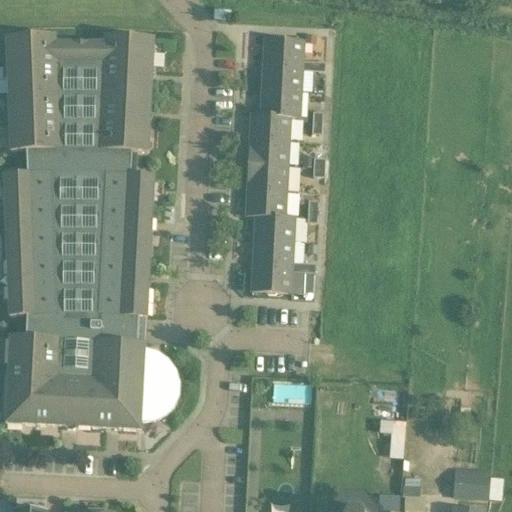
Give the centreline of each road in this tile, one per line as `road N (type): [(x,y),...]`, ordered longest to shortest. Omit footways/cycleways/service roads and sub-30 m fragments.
road 1 (residential): [(429,46),(410,352),(218,340)]
road 2 (residential): [(218,340),(196,286),(203,40),(173,0)]
road 3 (residential): [(154,490),(154,478),(214,413),(218,340)]
road 4 (residential): [(10,482),(154,490)]
